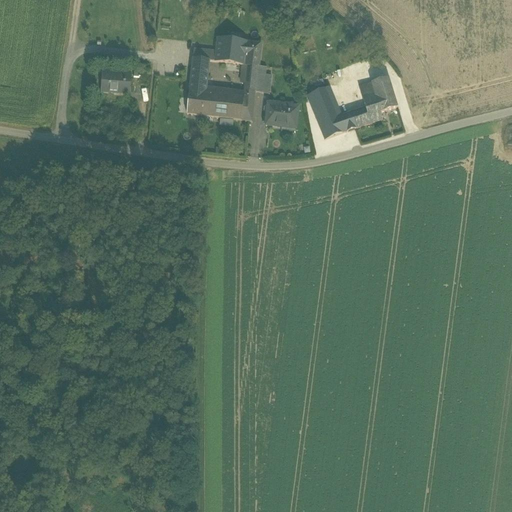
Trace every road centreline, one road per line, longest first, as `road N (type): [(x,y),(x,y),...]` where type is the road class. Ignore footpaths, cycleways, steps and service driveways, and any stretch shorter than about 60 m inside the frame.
road 1 (track): [(203,164),(203,511)]
road 2 (unclassified): [(203,164),(314,165),(511,113)]
road 3 (unclassified): [(203,164),(0,133)]
road 4 (unknown): [(203,164),(184,108),(187,14),(175,0)]
